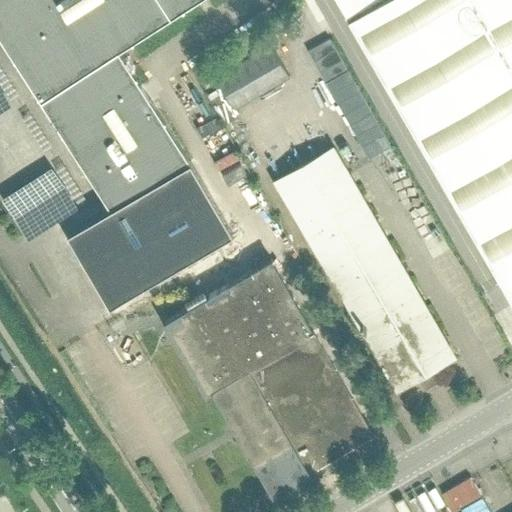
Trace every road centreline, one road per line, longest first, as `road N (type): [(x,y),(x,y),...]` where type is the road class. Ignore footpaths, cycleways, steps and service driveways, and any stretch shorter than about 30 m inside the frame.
road 1 (unclassified): [(327,511),(511,403)]
road 2 (tertiary): [(75,511),(0,398)]
